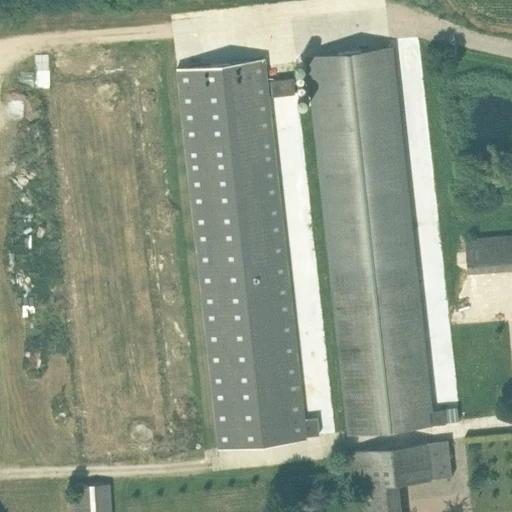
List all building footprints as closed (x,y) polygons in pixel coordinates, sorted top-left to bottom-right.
[(389,46),(312,55),(337,290),(354,432),(447,422),(446,422),(445,409),(430,410),(415,280),(389,46)] [(264,57),(176,67),(218,448),(305,438),(305,435),(319,434),(317,416),(303,418),(264,57)] [(294,76),(269,79),(271,95),(296,92),(294,76)] [(511,232),(466,237),(469,271),(511,267),(511,232)] [(356,450),(363,511),(400,511),(397,484),(452,477),(448,439),(356,450)] [(111,511),(109,482),(75,484),(76,511),(111,511)]
